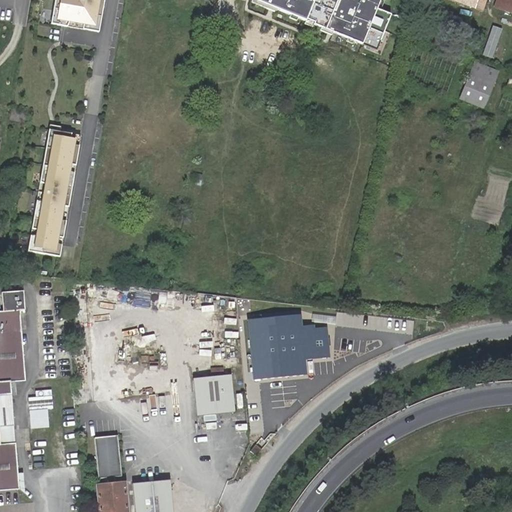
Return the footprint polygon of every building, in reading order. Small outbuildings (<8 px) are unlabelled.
[(56,0),(51,25),(100,32),(105,0),(56,0)] [(257,0),(363,43),(380,0),(257,0)] [(511,0),(497,0),(495,7),(511,12),(511,0)] [(493,24),(483,54),(493,57),(503,28),(493,24)] [(497,71),(474,62),(459,99),(483,108),(497,71)] [(62,258),(63,246),(52,244),(54,236),(51,236),(56,205),(70,207),(71,197),(64,195),(65,188),(61,188),(70,134),(49,130),(29,253),(62,258)] [(81,135),(70,134),(61,188),(65,188),(64,195),(71,197),(81,135)] [(63,246),(70,207),(56,205),(51,236),(54,236),(52,244),(63,246)] [(0,492),(20,491),(16,444),(14,444),(12,428),(15,427),(12,395),(10,383),(26,381),(21,330),(27,329),(25,315),(22,290),(1,293),(2,311),(0,311),(0,492)] [(303,330),(303,326),(303,324),(299,324),(298,314),(248,320),(254,380),(305,375),(304,360),(328,357),(325,327),(312,328),(303,330)] [(234,410),(229,373),(193,378),(198,415),(234,410)] [(51,396),(28,398),(29,411),(52,409),(51,396)] [(93,440),(96,462),(119,460),(117,437),(93,440)] [(257,457),(262,450),(255,445),(251,450),(250,452),(252,453),(257,457)] [(119,460),(96,462),(98,480),(105,479),(105,486),(96,488),(98,511),(125,511),(123,484),(114,485),(114,479),(121,478),(119,460)] [(134,511),(173,511),(170,481),(132,485),(134,511)]
